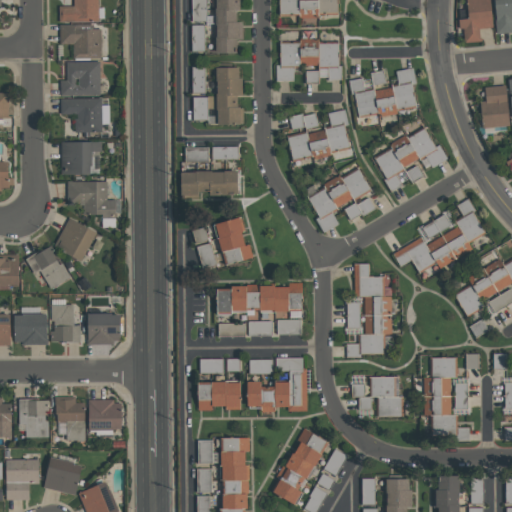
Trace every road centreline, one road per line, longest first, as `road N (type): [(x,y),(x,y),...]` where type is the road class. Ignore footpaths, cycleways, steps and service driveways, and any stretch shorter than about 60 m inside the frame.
road 1 (residential): [(259,0),(267,162),(323,257),(324,371),(339,415),(354,434),(398,456),(511,457)]
road 2 (tertiary): [(146,0),(150,371)]
road 3 (tertiary): [(438,0),(441,71),(454,111),(478,170),(511,212)]
road 4 (residential): [(30,0),(29,217)]
road 5 (residential): [(323,257),(478,170)]
road 6 (residential): [(0,372),(150,371)]
